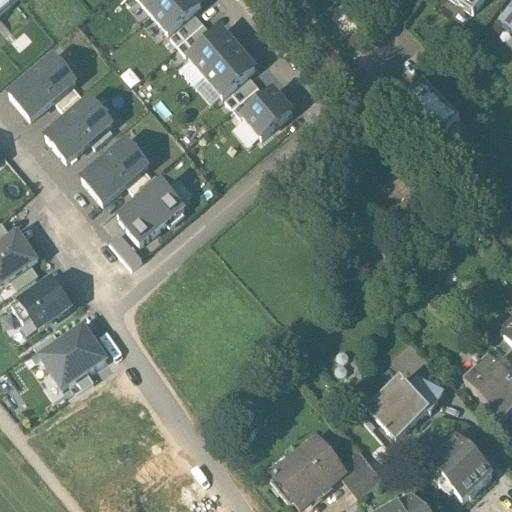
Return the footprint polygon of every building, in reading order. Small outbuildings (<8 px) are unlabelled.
[(0,0),(9,11),(19,3),(15,0),(0,0)] [(0,0),(0,20),(10,12),(9,11),(0,0)] [(150,20),(173,0),(134,0),(134,1),(150,20)] [(168,40),(200,12),(190,0),(173,0),(150,20),(168,40)] [(442,0),(443,1),(472,20),(486,0),(442,0)] [(511,4),(497,20),(511,33),(511,4)] [(203,30),(196,22),(170,44),(177,53),(203,30)] [(212,40),(203,30),(177,53),(186,62),(212,40)] [(205,84),(238,56),(221,36),(188,64),(205,84)] [(222,104),(255,75),(238,56),(205,84),(222,104)] [(32,82),(9,102),(30,126),(53,106),(71,91),(75,87),(55,63),(50,67),(45,61),(27,76),(32,82)] [(258,94),(250,85),(224,107),(232,116),(258,94)] [(460,124),(423,87),(395,114),(431,151),(460,124)] [(79,100),(71,91),(53,106),(60,116),(79,100)] [(266,103),(258,94),(232,116),(240,125),(242,123),(266,103)] [(261,145),(292,118),(273,96),(266,103),(242,123),(261,145)] [(87,109),(79,100),(60,116),(68,125),(87,109)] [(68,125),(46,144),(67,168),(89,148),(95,155),(112,139),(107,134),(112,130),(91,105),(87,109),(68,125)] [(105,167),(82,187),(102,211),(126,192),(144,176),(148,173),(127,148),(123,152),(118,146),(100,160),(105,167)] [(151,185),(144,176),(126,192),(133,201),(139,196),(151,185)] [(151,185),(139,196),(147,205),(163,191),(156,182),(151,185)] [(147,205),(119,229),(139,253),(184,215),(182,212),(194,202),(179,183),(166,194),(163,191),(147,205)] [(349,200),(341,191),(335,196),(343,205),(349,200)] [(0,250),(11,243),(1,229),(0,229),(0,250)] [(0,294),(10,287),(31,273),(38,268),(18,238),(11,243),(0,250),(0,294)] [(142,267),(119,240),(109,249),(131,276),(142,267)] [(35,284),(38,282),(31,273),(10,287),(17,297),(35,284)] [(35,284),(17,297),(12,301),(18,310),(42,294),(35,284)] [(20,333),(27,344),(70,314),(51,287),(42,294),(18,310),(12,315),(23,331),(20,333)] [(511,322),(499,335),(511,349),(511,322)] [(40,363),(63,397),(76,388),(86,381),(107,367),(84,334),(60,350),(40,363)] [(511,349),(502,338),(495,344),(511,363),(511,349)] [(40,363),(60,350),(53,340),(33,353),(40,363)] [(487,357),(511,384),(511,363),(498,348),(487,357)] [(463,379),(499,419),(511,407),(511,384),(487,357),(463,379)] [(431,411),(399,378),(364,412),(395,445),(431,411)] [(86,381),(76,388),(83,398),(93,390),(86,381)] [(454,434),(423,467),(464,505),(494,473),(454,434)] [(316,438),(265,475),(292,511),(301,511),(340,483),(346,479),(341,471),(316,438)] [(357,507),(383,488),(360,457),(341,471),(346,479),(340,483),(357,507)] [(420,511),(413,502),(394,511),(420,511)]
